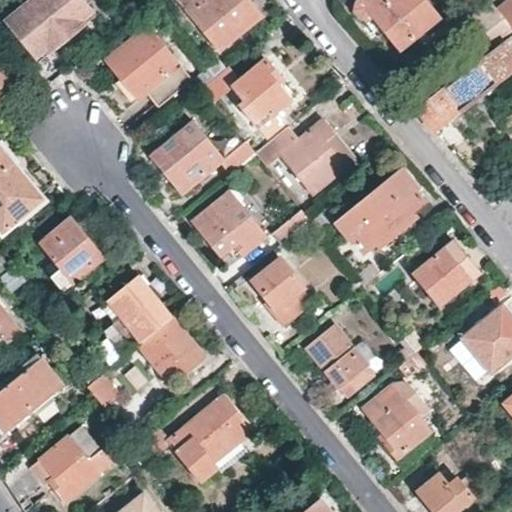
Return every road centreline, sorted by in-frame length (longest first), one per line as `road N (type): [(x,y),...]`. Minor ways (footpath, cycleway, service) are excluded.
road 1 (residential): [(388,511),(75,131)]
road 2 (residential): [(491,232),(303,0)]
